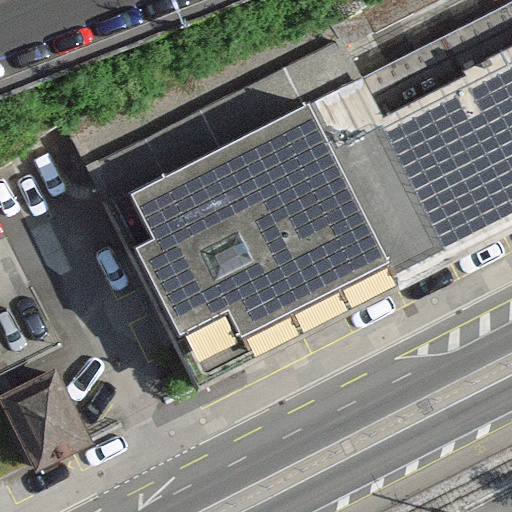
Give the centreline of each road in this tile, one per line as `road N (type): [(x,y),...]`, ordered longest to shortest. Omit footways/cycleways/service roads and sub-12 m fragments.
road 1 (primary): [(511,321),(140,511)]
road 2 (primary): [(276,511),(511,391)]
